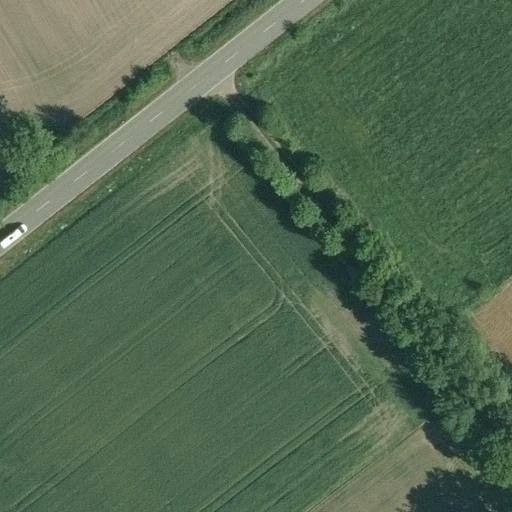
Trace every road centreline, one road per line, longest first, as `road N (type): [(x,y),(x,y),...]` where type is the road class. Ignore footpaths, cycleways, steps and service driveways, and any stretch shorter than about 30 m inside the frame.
road 1 (track): [(203,81),(511,450)]
road 2 (tertiary): [(307,0),(0,240)]
